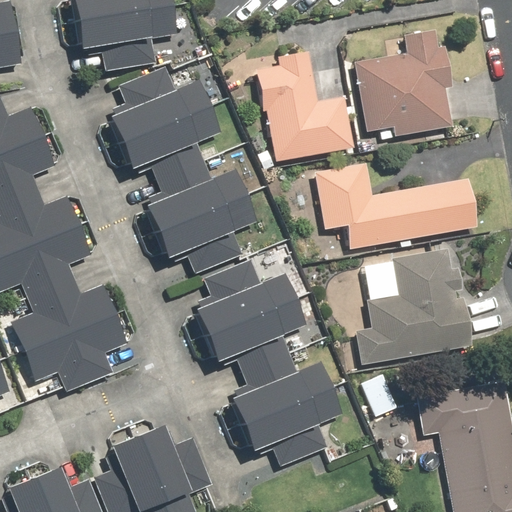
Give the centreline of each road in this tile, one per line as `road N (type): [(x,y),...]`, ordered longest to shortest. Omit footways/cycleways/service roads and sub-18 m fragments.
road 1 (residential): [(29,0),(41,73),(169,370)]
road 2 (residential): [(169,370),(160,400),(0,463)]
road 3 (residential): [(169,370),(199,412),(233,487)]
